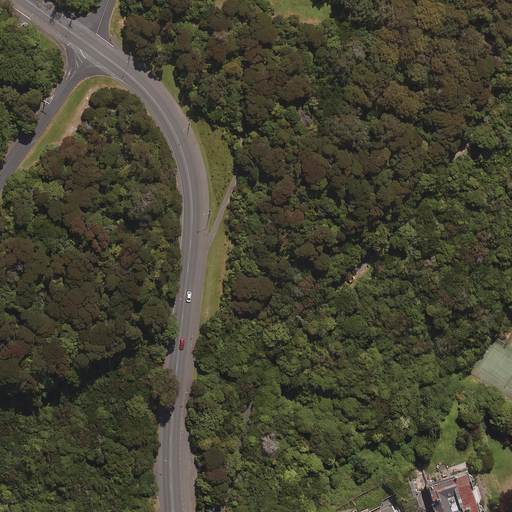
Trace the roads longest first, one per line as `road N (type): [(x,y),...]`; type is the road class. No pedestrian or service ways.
road 1 (tertiary): [(179,511),(177,398),(201,258),(202,176),(177,109),(119,55),(92,46)]
road 2 (unclassified): [(511,93),(382,255),(327,300),(289,346),(221,511)]
road 3 (residential): [(0,179),(92,46)]
